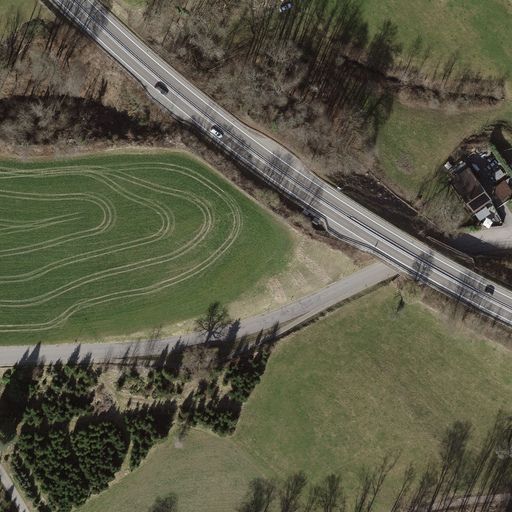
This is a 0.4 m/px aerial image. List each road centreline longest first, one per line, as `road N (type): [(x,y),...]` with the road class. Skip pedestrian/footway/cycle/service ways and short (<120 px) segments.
road 1 (trunk): [(63,0),(290,187),(511,317)]
road 2 (unclassified): [(0,353),(118,351),(207,338),(265,323),(385,267),(511,238)]
road 3 (trunk): [(511,303),(296,175),(82,0)]
